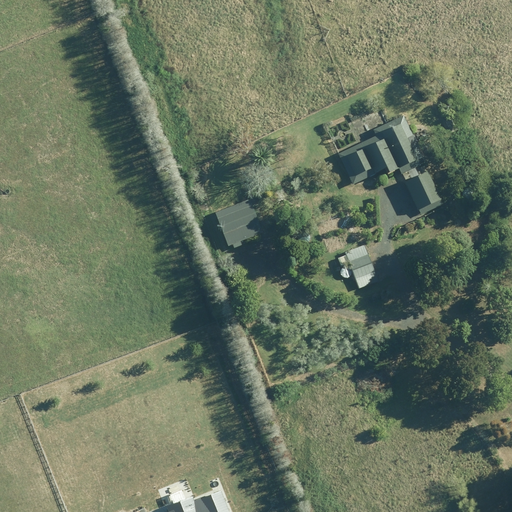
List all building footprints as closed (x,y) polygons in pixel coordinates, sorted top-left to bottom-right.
[(456,117),(445,123),(452,136),(463,129),(456,117)] [(374,132),(376,137),(352,148),(351,145),(338,152),(354,186),(387,170),(389,175),(423,158),(404,118),(374,132)] [(430,129),(419,134),(423,144),(435,139),(430,129)] [(441,201),(427,173),(404,184),(418,212),(441,201)] [(264,234),(250,200),(216,214),(220,226),(215,228),(218,235),(223,233),(229,248),(264,234)] [(356,280),(349,283),(351,288),(358,285),(359,289),(403,272),(389,237),(345,253),(346,256),(338,259),(342,269),(341,269),(341,270),(341,271),(341,272),(341,273),(341,274),(341,275),(341,276),(342,276),(342,277),(343,277),(343,278),(344,278),(345,279),(346,279),(347,279),(348,279),(349,279),(350,278),(351,278),(351,277),(352,277),(352,276),(352,275),(353,275),(353,274),(356,280)] [(264,266),(245,273),(248,280),(266,273),(264,266)] [(246,284),(232,289),(235,297),(249,292),(246,284)] [(169,511),(231,511),(224,492),(194,503),(192,497),(170,505),(172,511),(169,511)]
